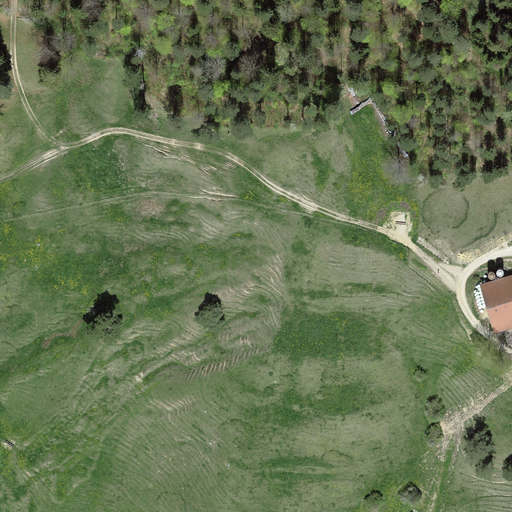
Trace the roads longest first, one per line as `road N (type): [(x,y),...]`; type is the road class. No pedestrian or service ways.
road 1 (track): [(68,147),(121,131),(221,153),(325,213),(409,243),(461,282)]
road 2 (track): [(68,147),(41,134),(22,97),(14,0)]
